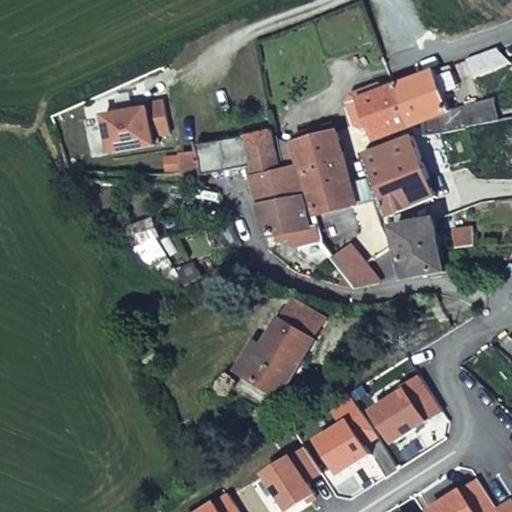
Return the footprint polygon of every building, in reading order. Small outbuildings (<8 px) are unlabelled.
[(511,66),(498,50),(467,61),(475,80),(511,66)] [(434,73),(394,88),(411,129),(426,123),(449,114),(434,73)] [(362,100),(387,91),(386,88),(380,85),(350,95),(348,102),(356,127),(368,133),(373,131),(362,100)] [(411,129),(394,88),(387,91),(362,100),(373,131),(377,142),(411,129)] [(449,114),(426,123),(426,137),(467,129),(500,123),(495,101),(449,114)] [(105,119),(112,156),(155,148),(154,139),(170,137),(164,105),(147,108),(148,112),(105,119)] [(471,142),(467,129),(426,137),(433,157),(479,151),(477,141),(471,142)] [(198,147),(204,176),(214,174),(215,177),(252,168),(260,206),(311,196),(304,167),(281,174),(273,135),(247,140),(198,147)] [(338,135),(299,146),(304,167),(311,196),(317,220),(358,209),(338,135)] [(414,139),(372,156),(366,159),(389,221),(435,199),(414,139)] [(311,196),(260,206),(267,239),(280,236),(282,243),(294,241),(298,257),(328,252),(324,245),(317,220),(311,196)] [(128,213),(102,222),(177,285),(182,280),(160,242),(162,241),(154,219),(134,225),(128,213)] [(396,230),(401,254),(440,247),(435,222),(396,230)] [(456,250),(476,247),(474,230),(454,233),(456,250)] [(401,254),(405,277),(406,280),(445,272),(440,247),(401,254)] [(346,276),(356,290),(379,284),(354,249),(335,262),(346,276)] [(346,276),(341,286),(356,290),(346,276)] [(283,321),(316,341),(328,321),(295,301),(283,321)] [(283,321),(282,320),(264,348),(256,343),(238,372),(281,399),(317,342),(316,341),(283,321)] [(432,370),(452,356),(438,340),(419,354),(432,370)] [(429,373),(416,356),(390,372),(404,390),(429,373)] [(462,369),(452,356),(432,370),(443,383),(462,369)] [(511,414),(508,410),(483,436),(511,464),(511,414)] [(498,511),(474,475),(428,504),(422,497),(412,503),(417,510),(415,511),(498,511)]
